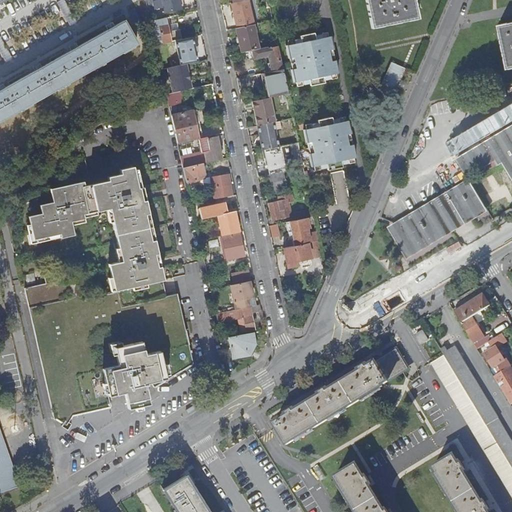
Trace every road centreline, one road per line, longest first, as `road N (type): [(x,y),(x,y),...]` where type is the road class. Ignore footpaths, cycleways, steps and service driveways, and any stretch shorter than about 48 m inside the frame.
road 1 (residential): [(461,0),(309,354)]
road 2 (residential): [(205,0),(287,371)]
road 3 (residential): [(309,354),(482,255)]
road 4 (residential): [(365,182),(326,5)]
road 5 (residential): [(56,511),(191,429)]
